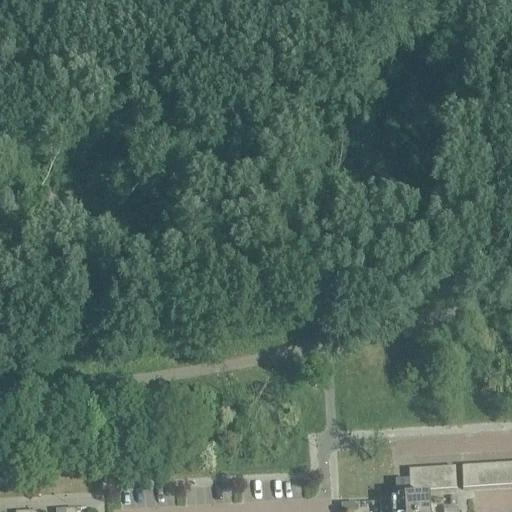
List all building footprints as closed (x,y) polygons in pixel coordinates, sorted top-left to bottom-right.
[(495,466),(484,467),(485,489),(497,489),(495,466)] [(507,466),(495,466),(497,489),(508,488),(507,466)] [(484,467),(472,468),(474,490),(485,489),(484,467)] [(474,490),(472,468),(460,469),(462,491),(474,490)] [(454,469),(442,470),(444,492),(456,491),(454,469)] [(431,470),(419,471),(421,493),(432,493),(431,470)] [(442,470),(431,470),(432,493),(444,492),(442,470)] [(407,472),(408,483),(409,494),(421,493),(419,471),(407,472)] [(409,494),(408,483),(394,483),(395,495),(409,494)] [(380,511),(427,511),(427,501),(380,504),(380,511)]
